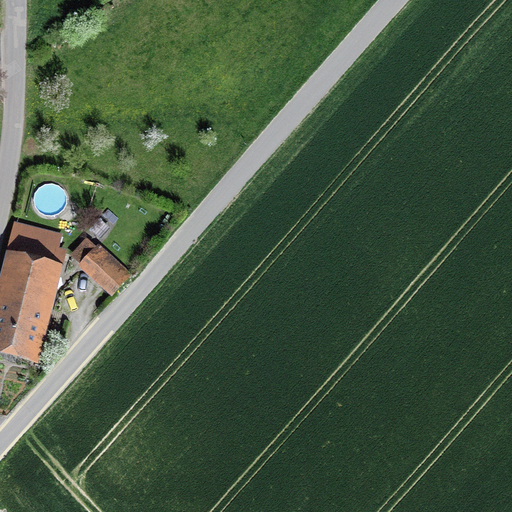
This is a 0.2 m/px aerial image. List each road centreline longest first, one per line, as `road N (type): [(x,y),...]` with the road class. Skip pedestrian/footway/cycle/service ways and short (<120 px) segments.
road 1 (unclassified): [(0,425),(115,328),(399,0)]
road 2 (unclassified): [(0,185),(14,39),(5,0)]
